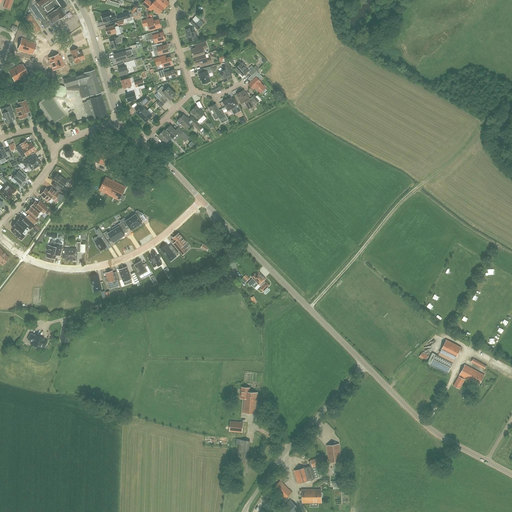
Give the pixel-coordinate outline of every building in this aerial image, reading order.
[(0,0),(0,1),(1,1),(2,1),(1,0),(5,0),(5,2),(4,7),(10,9),(12,0),(0,0)] [(21,0),(14,0),(12,10),(17,12),(21,0)] [(60,7),(55,0),(35,0),(37,3),(29,8),(37,20),(39,19),(45,28),(52,24),(65,14),(64,12),(66,10),(64,8),(62,9),(60,7)] [(156,2),(157,2),(156,1),(153,5),(147,0),(146,0),(143,4),(149,9),(151,7),(159,13),(164,8),(156,2)] [(164,8),(164,9),(169,3),(165,0),(158,0),(157,2),(156,2),(164,8)] [(206,0),(208,2),(206,4),(213,14),(215,13),(213,11),(217,8),(222,5),(218,0),(206,0)] [(0,7),(0,13),(10,17),(11,11),(0,7)] [(101,17),(103,20),(104,22),(109,20),(109,21),(116,19),(115,15),(112,16),(111,12),(102,15),(102,16),(101,17)] [(118,21),(123,20),(128,18),(130,18),(128,12),(124,13),(124,15),(117,17),(117,19),(118,21)] [(37,33),(40,30),(29,14),(26,17),(37,33)] [(153,21),(152,18),(143,21),(144,26),(149,25),(151,30),(161,27),(158,20),(153,21)] [(193,27),(185,30),(188,37),(187,37),(189,42),(197,39),(194,31),(197,30),(199,27),(192,20),(190,23),(194,27),(193,27)] [(106,28),(107,31),(106,31),(107,34),(108,34),(108,35),(111,34),(115,33),(116,36),(121,35),(119,27),(118,27),(115,27),(115,26),(106,28)] [(155,39),(156,42),(164,40),(162,33),(154,35),(153,32),(144,35),(146,41),(155,39)] [(121,42),(120,39),(123,38),(122,35),(118,36),(119,37),(115,38),(115,40),(110,42),(112,49),(117,47),(116,44),(121,42)] [(22,39),(20,44),(34,49),(36,45),(33,44),(34,43),(32,42),(22,39)] [(193,58),(205,54),(203,49),(207,48),(205,42),(199,44),(200,47),(191,50),(193,58)] [(33,54),(34,49),(20,44),(18,49),(28,53),(30,54),(30,53),(33,54)] [(158,47),(158,44),(153,46),(154,49),(155,49),(156,52),(159,51),(160,55),(169,52),(167,45),(158,47)] [(73,55),(73,56),(68,57),(69,62),(74,60),(75,63),(81,62),(80,60),(84,59),(82,51),(79,52),(78,49),(71,51),(72,55),(73,55)] [(114,55),(115,59),(114,59),(115,62),(116,62),(123,60),(124,63),(127,62),(126,59),(128,59),(127,57),(131,55),(132,53),(131,49),(125,51),(114,55)] [(204,62),(205,66),(212,63),(210,57),(206,59),(205,54),(193,58),(196,65),(204,62)] [(58,55),(54,56),(58,68),(64,66),(61,59),(60,57),(59,57),(58,55)] [(58,68),(54,56),(49,58),(50,61),(49,61),(50,63),(53,70),(58,68)] [(166,59),(165,56),(155,59),(157,65),(162,64),(163,67),(172,64),(170,57),(166,59)] [(127,69),(128,69),(136,66),(134,60),(129,62),(130,66),(118,69),(121,76),(129,73),(127,69)] [(237,67),(235,69),(237,71),(237,70),(240,74),(239,75),(243,78),(245,76),(244,75),(248,71),(246,68),(247,67),(242,62),(241,63),(240,61),(236,65),(237,67)] [(233,73),(231,69),(230,67),(229,64),(228,62),(221,64),(225,70),(220,73),(220,72),(225,82),(232,78),(230,75),(233,73)] [(19,65),(18,66),(9,72),(12,77),(25,69),(22,65),(20,66),(19,65)] [(249,72),(252,76),(257,71),(258,69),(256,66),(254,68),(250,71),(249,72)] [(208,74),(206,68),(201,69),(203,69),(204,72),(199,73),(199,74),(200,78),(201,77),(203,84),(204,83),(205,84),(206,84),(207,84),(208,83),(208,82),(210,82),(208,74)] [(27,73),(25,69),(12,77),(15,81),(23,76),(25,75),(25,74),(27,73)] [(165,73),(164,70),(158,71),(160,78),(166,76),(167,80),(176,77),(174,70),(165,73)] [(59,86),(55,90),(57,96),(62,97),(67,93),(65,90),(79,90),(81,98),(100,92),(94,71),(64,80),(66,87),(65,87),(59,86)] [(263,78),(261,75),(257,71),(252,76),(254,78),(251,82),(249,84),(254,89),(257,91),(258,90),(261,93),(262,92),(265,89),(266,88),(265,87),(264,86),(261,83),(261,82),(259,81),(263,78)] [(132,86),(133,88),(138,87),(144,85),(142,80),(136,81),(136,82),(130,83),(129,78),(122,81),(124,88),(132,86)] [(162,96),(162,97),(165,94),(168,97),(170,100),(176,95),(169,88),(166,90),(162,86),(157,91),(157,92),(158,92),(162,96)] [(138,87),(133,88),(133,89),(132,89),(133,92),(126,95),(127,98),(126,99),(126,102),(127,102),(128,102),(137,99),(135,96),(140,94),(138,87)] [(240,92),(240,93),(237,94),(241,103),(244,102),(246,106),(251,103),(249,100),(248,96),(247,96),(244,91),(243,91),(243,90),(240,92)] [(96,119),(107,115),(101,95),(90,98),(91,99),(87,100),(87,102),(83,103),(86,114),(87,113),(89,121),(96,118),(96,119)] [(142,106),(136,112),(141,117),(147,111),(144,108),(151,101),(146,96),(137,102),(142,106)] [(159,99),(160,101),(157,104),(161,108),(167,102),(162,97),(162,96),(159,99)] [(241,111),(240,109),(237,102),(233,104),(230,98),(220,103),(220,104),(223,102),(228,111),(231,109),(234,115),(241,111)] [(25,100),(19,103),(20,107),(16,108),(20,119),(21,119),(23,119),(23,118),(27,117),(25,113),(29,112),(25,100)] [(219,120),(222,124),(226,121),(227,123),(229,122),(226,116),(222,109),(219,110),(216,104),(209,108),(213,117),(217,115),(219,120)] [(6,124),(13,121),(12,119),(11,117),(14,116),(13,112),(10,106),(5,107),(6,112),(2,113),(3,116),(3,118),(4,120),(5,121),(6,124)] [(191,112),(199,119),(200,118),(203,122),(207,118),(205,117),(203,115),(204,114),(197,106),(191,112)] [(151,115),(147,111),(141,117),(146,122),(152,116),(153,117),(156,114),(153,112),(151,115)] [(192,124),(194,126),(197,122),(191,117),(188,120),(184,115),(178,121),(187,129),(192,124)] [(203,128),(197,122),(194,126),(199,131),(203,128)] [(185,133),(185,134),(178,127),(175,130),(171,126),(165,131),(171,137),(172,139),(178,133),(182,137),(181,138),(185,142),(190,138),(185,133)] [(171,137),(165,131),(164,130),(158,136),(163,141),(160,144),(166,150),(170,147),(166,143),(171,137)] [(26,141),(20,145),(23,149),(22,149),(26,155),(35,149),(31,143),(28,145),(27,144),(28,144),(26,141)] [(26,155),(18,145),(15,147),(22,158),(26,155)] [(104,166),(111,152),(97,145),(94,152),(97,154),(94,160),(104,166)] [(13,156),(9,148),(4,150),(3,147),(2,147),(1,146),(0,146),(0,159),(5,157),(6,160),(13,156)] [(176,155),(170,149),(167,151),(174,157),(176,155)] [(25,167),(26,167),(29,165),(32,170),(37,166),(38,166),(41,164),(41,163),(40,161),(39,161),(36,157),(34,158),(33,156),(29,158),(23,163),(22,163),(21,162),(18,165),(22,169),(25,167)] [(19,170),(15,175),(13,177),(21,185),(25,180),(20,176),(22,173),(19,170)] [(146,176),(143,179),(146,182),(153,174),(148,170),(144,174),(146,176)] [(64,185),(66,181),(57,174),(56,175),(55,175),(54,175),(52,178),(52,179),(53,179),(52,180),(55,182),(52,185),(62,193),(66,187),(64,185)] [(110,180),(106,178),(100,190),(119,200),(122,195),(123,195),(124,192),(124,191),(126,187),(121,185),(121,186),(118,185),(119,184),(112,180),(112,181),(110,180)] [(7,182),(0,190),(0,191),(8,199),(12,195),(8,191),(9,190),(10,190),(13,193),(16,190),(7,182)] [(51,188),(49,191),(46,189),(40,195),(44,198),(44,199),(47,201),(47,200),(48,201),(51,198),(54,200),(59,194),(51,188)] [(30,207),(38,214),(39,214),(38,213),(41,211),(44,213),(48,209),(40,201),(38,204),(35,201),(34,202),(34,201),(31,204),(32,205),(30,207),(31,207),(30,207)] [(38,214),(30,207),(29,209),(28,208),(26,211),(27,211),(26,212),(29,214),(27,217),(34,224),(38,220),(36,217),(38,214)] [(136,214),(131,218),(137,227),(142,223),(139,219),(144,215),(143,214),(143,213),(141,213),(137,211),(135,213),(136,214)] [(24,230),(27,227),(30,230),(34,225),(25,217),(22,220),(20,217),(16,222),(24,230)] [(124,218),(120,221),(121,222),(124,227),(127,224),(130,228),(132,231),(137,227),(131,218),(126,221),(124,218)] [(14,229),(11,232),(21,240),(25,236),(22,233),(24,230),(16,222),(12,227),(14,229)] [(118,225),(112,228),(113,230),(119,239),(125,235),(121,230),(125,228),(124,227),(121,222),(118,225)] [(106,240),(99,228),(95,230),(96,232),(98,236),(99,239),(95,242),(97,245),(96,246),(98,249),(99,248),(100,251),(104,248),(104,247),(106,246),(103,242),(106,240)] [(107,231),(103,234),(107,239),(110,237),(114,242),(119,239),(113,230),(108,233),(107,231)] [(179,234),(173,238),(176,242),(178,244),(175,246),(182,255),(187,251),(185,249),(183,246),(186,243),(187,243),(184,239),(183,238),(183,239),(179,234)] [(48,250),(46,257),(47,257),(48,258),(51,259),(52,258),(54,259),(55,255),(59,256),(60,251),(62,245),(56,243),(57,242),(51,241),(50,246),(48,246),(47,250),(48,250)] [(65,249),(64,260),(69,260),(70,260),(72,260),(76,260),(76,252),(80,253),(80,243),(76,242),(76,249),(65,249)] [(167,245),(160,250),(168,259),(174,255),(175,256),(176,256),(178,254),(174,249),(171,251),(167,245)] [(6,254),(4,253),(0,249),(0,261),(0,262),(1,261),(4,263),(9,258),(5,255),(6,254)] [(152,257),(148,259),(152,266),(156,264),(157,266),(162,264),(155,253),(151,255),(152,257)] [(141,261),(134,265),(140,275),(143,274),(145,277),(152,273),(147,266),(144,267),(143,266),(141,261)] [(127,267),(119,270),(123,282),(131,279),(127,267)] [(107,277),(104,278),(106,283),(108,283),(113,281),(117,287),(120,286),(116,272),(113,273),(112,271),(106,273),(107,277)] [(135,273),(131,274),(135,283),(139,282),(135,273)] [(251,277),(253,279),(248,283),(250,286),(256,281),(259,285),(261,284),(263,286),(260,289),(263,292),(270,286),(266,282),(266,283),(264,281),(266,279),(260,273),(258,273),(256,275),(255,273),(251,277)] [(98,275),(91,277),(94,288),(101,287),(98,275)] [(245,283),(250,279),(246,275),(241,280),(245,283)] [(70,329),(64,328),(61,341),(67,342),(70,329)] [(44,339),(35,334),(35,336),(31,334),(28,339),(31,341),(30,344),(39,348),(40,346),(44,348),(47,342),(43,340),(44,339)] [(441,350),(456,357),(461,347),(446,340),(441,350)] [(420,357),(425,361),(428,357),(422,353),(420,357)] [(435,355),(430,364),(449,372),(453,363),(435,355)] [(471,362),(484,369),(486,366),(473,359),(471,362)] [(484,375),(465,365),(459,375),(478,386),(484,375)] [(459,389),(465,380),(459,376),(453,386),(459,389)] [(257,407),(257,403),(258,393),(249,392),(249,388),(242,388),(241,398),(245,398),(243,413),(248,413),(251,414),(256,414),(257,407)] [(243,423),(230,422),(230,431),(242,433),(243,423)] [(235,444),(239,445),(237,458),(247,460),(250,441),(236,439),(235,444)] [(327,446),(329,463),(341,461),(339,444),(327,446)] [(311,466),(312,466),(313,467),(316,466),(324,463),(322,458),(311,461),(309,461),(310,466),(311,466)] [(315,479),(311,466),(294,471),(298,484),(315,479)] [(333,489),(340,489),(339,480),(331,480),(331,485),(333,485),(333,489)] [(274,488),(285,499),(292,492),(280,481),(274,488)] [(322,493),(321,493),(321,490),(302,490),(302,503),(321,503),(321,497),(322,497),(323,497),(323,493),(322,493)] [(297,511),(300,510),(291,501),(279,511),(297,511)]
